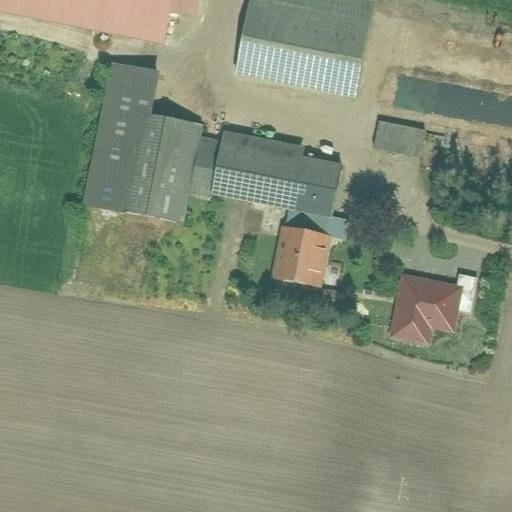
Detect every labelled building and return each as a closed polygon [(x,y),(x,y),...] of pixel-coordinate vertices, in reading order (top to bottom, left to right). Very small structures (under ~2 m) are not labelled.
[(172,0),(0,0),(0,12),(165,42),(172,0)] [(378,0),(253,0),(239,73),(358,97),(378,0)] [(194,123),(129,108),(106,209),(174,225),(182,191),(331,220),(343,165),(295,153),(297,144),(214,125),(211,137),(192,133),(194,123)] [(409,123),(366,118),(362,144),(406,149),(409,123)] [(331,239),(282,229),(272,279),(321,289),(331,239)] [(463,289),(404,276),(391,337),(431,346),(434,330),(453,334),(463,289)]
